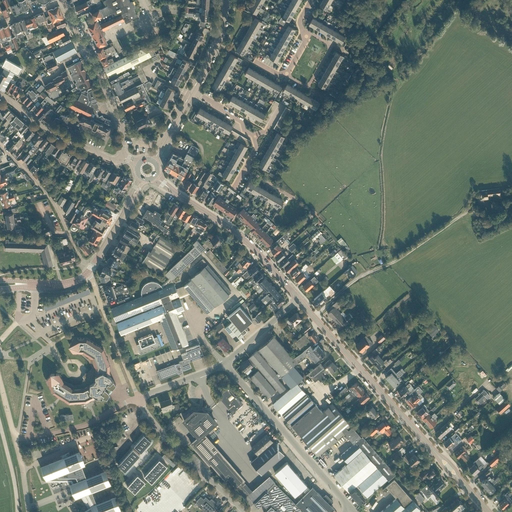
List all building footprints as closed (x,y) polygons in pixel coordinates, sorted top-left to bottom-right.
[(7,0),(9,6),(11,6),(14,14),(21,11),(18,3),(14,5),(11,0),(7,0)] [(18,0),(22,10),(29,7),(26,1),(28,0),(27,0),(18,0)] [(90,0),(89,0),(75,7),(77,10),(76,10),(77,12),(78,12),(78,13),(86,9),(84,6),(85,6),(92,3),(90,0)] [(93,23),(88,26),(98,48),(107,44),(103,35),(105,34),(104,32),(103,30),(124,20),(126,23),(131,20),(130,20),(137,16),(134,9),(136,8),(132,1),(130,2),(129,0),(103,0),(105,5),(107,4),(108,6),(98,10),(99,11),(92,14),(94,20),(92,21),(93,23)] [(267,4),(263,2),(262,3),(257,0),(254,0),(252,4),(259,8),(260,7),(262,4),(265,6),(267,4)] [(288,6),(289,5),(285,3),(279,0),(278,0),(278,1),(282,3),(281,4),(288,7),(286,11),(285,11),(292,15),(295,10),(288,6)] [(291,1),(292,0),(291,0),(287,0),(291,2),(289,5),(288,6),(295,10),(298,5),(291,1)] [(330,4),(323,0),(322,0),(320,5),(322,7),(326,9),(326,10),(330,12),(331,10),(327,8),(329,4),(330,4)] [(259,8),(252,4),(249,10),(256,14),(258,10),(262,12),(264,10),(260,7),(259,8)] [(3,6),(0,6),(0,7),(1,10),(4,17),(9,15),(7,8),(4,9),(3,6)] [(48,11),(50,16),(52,21),(52,23),(56,22),(58,29),(66,26),(59,6),(48,11)] [(285,11),(286,11),(282,9),(281,11),(285,13),(282,17),(286,19),(289,21),(292,15),(285,11)] [(52,23),(52,21),(50,16),(45,17),(43,12),(35,15),(38,25),(40,25),(42,24),(42,23),(45,22),(50,34),(52,33),(53,32),(51,28),(54,27),(52,23)] [(30,19),(25,21),(28,29),(27,29),(29,32),(30,32),(29,28),(37,25),(34,17),(33,17),(31,18),(30,19)] [(318,21),(319,21),(321,18),(319,17),(317,20),(313,18),(308,25),(314,28),(318,21)] [(255,18),(252,23),(259,27),(259,26),(261,23),(267,26),(269,23),(267,21),(266,23),(262,21),(255,18)] [(24,20),(18,22),(21,30),(24,29),(26,34),(28,33),(24,20)] [(322,23),(319,21),(318,21),(314,28),(319,31),(323,24),(324,24),(326,21),(324,20),(322,23)] [(15,37),(16,37),(16,38),(18,37),(18,38),(19,38),(19,37),(22,36),(17,22),(12,24),(12,25),(10,25),(15,37)] [(263,29),(259,26),(259,27),(252,23),(249,29),(256,33),(256,32),(258,28),(262,31),(263,29)] [(329,27),(330,27),(332,24),(330,23),(328,26),(324,24),(323,24),(319,31),(325,34),(329,27)] [(285,31),(292,35),(295,29),(288,25),(286,30),(282,28),(282,27),(280,26),(278,28),(284,32),(285,31)] [(333,29),(330,27),(329,27),(325,34),(330,37),(334,30),(335,30),(337,27),(335,26),(333,29)] [(52,33),(50,34),(46,36),(42,38),(46,45),(49,43),(65,36),(61,28),(56,31),(53,32),(52,33)] [(253,38),(253,37),(255,34),(259,36),(260,34),(256,32),(256,33),(249,29),(246,34),(253,38)] [(340,33),(341,34),(343,30),(341,29),(339,32),(335,30),(334,30),(330,37),(335,41),(340,33)] [(340,33),(335,41),(339,43),(341,44),(341,43),(345,37),(346,37),(348,33),(346,32),(343,30),(341,34),(340,33)] [(289,40),(292,35),(285,31),(284,32),(283,35),(279,33),(276,31),(275,33),(278,35),(281,37),(282,36),(289,40)] [(191,32),(190,35),(201,41),(204,35),(198,32),(196,36),(194,35),(194,34),(191,32)] [(257,39),(253,37),(253,38),(246,34),(242,39),(249,43),(250,43),(252,39),(256,41),(257,39)] [(192,43),(198,46),(201,41),(190,35),(188,38),(192,40),(192,39),(194,39),(192,43)] [(68,36),(55,42),(57,45),(61,43),(61,41),(62,41),(64,44),(71,41),(68,36)] [(286,45),(289,40),(282,36),(281,37),(279,40),(276,38),(273,36),(272,38),(278,42),(279,42),(286,45)] [(246,49),(247,48),(249,45),(252,47),(254,45),(250,43),(249,43),(242,39),(239,45),(246,49)] [(71,42),(53,51),(58,61),(76,52),(71,42)] [(96,50),(100,59),(106,57),(107,56),(116,52),(113,45),(112,42),(110,43),(111,46),(104,49),(103,47),(96,50)] [(283,51),(286,45),(279,42),(278,42),(276,46),(273,44),(273,43),(270,42),(269,44),(275,48),(276,47),(283,51)] [(195,52),(198,46),(192,43),(190,47),(188,46),(189,45),(186,44),(184,46),(195,52)] [(104,67),(109,77),(134,65),(152,56),(151,56),(156,54),(151,44),(146,46),(104,67)] [(246,49),(239,45),(236,50),(243,54),(246,50),(249,52),(251,50),(247,48),(246,49)] [(195,52),(184,46),(183,49),(186,51),(187,50),(188,50),(186,55),(192,58),(195,52)] [(279,56),(283,51),(276,47),(275,48),(273,51),(270,49),(267,47),(266,49),(269,51),(272,53),(273,52),(279,56)] [(340,61),(340,62),(343,64),(344,63),(348,65),(349,63),(345,61),(344,62),(341,60),(343,56),(336,51),(333,57),(340,61)] [(273,52),(272,53),(270,56),(267,54),(265,56),(269,59),(270,58),(276,62),(279,56),(273,52)] [(178,58),(175,63),(176,63),(176,62),(180,64),(179,65),(187,68),(189,63),(182,59),(183,59),(179,57),(180,55),(177,53),(175,57),(178,58)] [(47,56),(54,69),(55,68),(58,66),(53,55),(51,56),(50,54),(47,56)] [(235,63),(237,59),(241,61),(242,59),(238,57),(238,58),(231,54),(228,59),(235,63)] [(54,69),(47,56),(44,57),(45,59),(43,60),(49,71),(52,69),(52,70),(54,69)] [(106,57),(100,59),(104,66),(114,61),(112,58),(108,60),(106,57)] [(337,67),(340,69),(341,68),(342,69),(343,68),(341,67),(338,65),(340,62),(340,61),(333,57),(330,62),(337,67)] [(2,65),(5,67),(18,75),(22,68),(6,58),(2,65)] [(239,65),(235,63),(228,59),(224,65),(231,69),(232,68),(234,65),(238,67),(239,65)] [(70,69),(71,71),(82,66),(80,61),(67,67),(69,70),(70,69)] [(142,69),(144,67),(141,62),(134,65),(137,71),(142,69)] [(184,74),(187,68),(179,65),(180,64),(176,62),(176,63),(175,63),(175,64),(179,66),(177,69),(177,70),(184,74)] [(335,71),(337,67),(330,62),(326,68),(334,72),(333,73),(337,75),(338,73),(335,71)] [(228,74),(229,73),(231,70),(235,72),(236,70),(232,68),(231,69),(224,65),(221,70),(228,74)] [(85,70),(82,66),(71,71),(72,73),(70,74),(72,77),(85,70)] [(0,88),(4,91),(5,89),(11,78),(13,75),(14,73),(5,67),(0,75),(0,88)] [(181,79),(184,74),(177,70),(177,69),(173,67),(170,73),(174,75),(174,76),(181,79)] [(251,78),(250,77),(254,70),(248,67),(244,74),(249,77),(247,80),(249,81),(251,78)] [(332,76),(333,73),(334,72),(326,68),(323,73),(331,77),(330,78),(334,80),(335,78),(332,76)] [(61,73),(67,84),(69,84),(70,85),(72,84),(69,77),(66,70),(64,71),(65,72),(61,73)] [(87,75),(85,70),(72,77),(73,79),(75,79),(75,80),(87,75)] [(225,80),(226,79),(228,75),(231,78),(233,76),(229,73),(228,74),(221,70),(218,76),(225,80)] [(255,80),(259,74),(254,70),(250,77),(251,78),(254,80),(252,83),(254,84),(256,81),(255,80)] [(174,75),(170,73),(169,73),(168,75),(173,78),(171,82),(178,85),(181,79),(174,76),(174,75)] [(328,81),(330,78),(331,77),(323,73),(320,78),(328,83),(327,83),(331,85),(332,83),(328,81)] [(117,74),(109,77),(112,83),(123,77),(123,76),(122,76),(120,77),(119,77),(117,74)] [(261,83),(265,77),(259,74),(255,80),(256,81),(259,83),(257,87),(259,88),(261,84),(261,83)] [(68,86),(67,84),(62,75),(59,76),(57,77),(64,90),(67,89),(66,87),(68,86)] [(89,79),(87,75),(75,80),(76,82),(75,83),(76,86),(89,79)] [(230,81),(226,79),(225,80),(218,76),(215,81),(222,85),(223,84),(225,81),(228,83),(230,81)] [(61,91),(64,90),(57,77),(56,77),(56,78),(53,79),(59,91),(60,90),(61,91)] [(266,87),(270,80),(265,77),(261,83),(261,84),(265,86),(263,89),(265,91),(267,87),(266,87)] [(16,81),(11,78),(5,89),(10,92),(15,84),(16,81)] [(16,85),(15,84),(10,92),(14,95),(21,83),(24,79),(23,78),(21,82),(19,81),(16,85)] [(328,83),(320,78),(317,84),(324,88),(324,89),(328,91),(329,89),(325,87),(327,83),(328,83)] [(19,86),(14,95),(18,97),(23,89),(21,88),(23,85),(23,86),(25,84),(23,83),(25,80),(24,79),(19,86)] [(91,84),(89,79),(76,86),(77,89),(79,88),(80,90),(91,84)] [(119,80),(112,84),(115,89),(126,84),(130,82),(128,79),(120,83),(119,80)] [(271,90),(275,83),(270,80),(266,87),(267,87),(270,89),(268,93),(270,94),(272,90),(271,90)] [(51,82),(49,83),(56,96),(58,95),(58,93),(60,92),(59,91),(54,81),(51,83),(51,82)] [(222,85),(215,81),(212,86),(219,90),(222,86),(225,88),(226,86),(223,84),(222,85)] [(56,96),(49,83),(48,84),(45,86),(50,97),(52,96),(53,98),(56,96)] [(146,87),(144,83),(143,83),(118,95),(122,104),(140,95),(147,92),(144,88),(146,87)] [(281,86),(275,83),(271,90),(272,90),(276,92),(273,96),(276,97),(278,93),(277,93),(281,86)] [(126,84),(115,89),(118,94),(124,91),(123,88),(127,86),(126,84)] [(288,94),(292,87),(287,84),(283,91),(287,93),(285,97),(287,98),(289,94),(288,94)] [(165,93),(172,97),(175,91),(168,88),(168,87),(165,85),(164,87),(167,89),(165,92),(165,93)] [(294,97),(298,90),(292,87),(288,94),(289,94),(292,96),(290,100),(292,101),(294,97)] [(55,119),(54,122),(55,123),(58,125),(59,124),(60,125),(60,127),(62,128),(63,127),(64,128),(66,129),(67,129),(67,130),(69,131),(71,130),(72,129),(73,130),(74,132),(77,133),(78,133),(80,130),(79,128),(79,127),(81,126),(82,124),(81,123),(80,122),(80,121),(86,124),(92,126),(92,127),(96,129),(96,128),(102,131),(101,132),(108,135),(111,129),(109,128),(111,125),(109,124),(111,121),(106,118),(105,119),(104,118),(102,115),(99,117),(97,117),(96,114),(98,110),(97,109),(98,106),(97,103),(96,102),(98,98),(95,91),(93,90),(94,89),(92,88),(88,89),(87,91),(85,90),(81,92),(81,93),(78,100),(73,98),(69,106),(69,107),(68,109),(70,113),(74,112),(76,112),(77,115),(78,117),(77,119),(73,120),(71,119),(69,115),(65,117),(62,115),(60,115),(59,117),(60,119),(60,120),(57,118),(55,119)] [(24,102),(34,92),(32,90),(30,91),(29,90),(20,99),(24,102)] [(165,93),(165,92),(162,90),(159,96),(163,98),(162,98),(169,102),(172,97),(165,93)] [(299,100),(303,93),(298,90),(294,97),(298,99),(296,103),(298,104),(300,101),(299,100)] [(238,99),(237,98),(234,96),(236,92),(234,91),(231,95),(232,96),(228,102),(234,105),(238,99)] [(36,94),(34,92),(24,102),(28,106),(37,96),(35,95),(36,94)] [(304,103),(308,96),(303,93),(299,100),(300,101),(303,102),(301,106),(303,107),(305,104),(304,103)] [(241,96),(240,95),(239,94),(238,97),(237,98),(238,99),(234,105),(239,108),(243,102),(242,101),(239,99),(241,96)] [(47,95),(45,98),(52,104),(54,101),(47,95)] [(141,98),(140,95),(123,104),(123,105),(124,108),(125,108),(126,110),(135,106),(133,102),(135,101),(141,98)] [(163,98),(159,96),(158,98),(156,102),(159,104),(159,105),(162,107),(163,106),(166,108),(169,102),(162,98),(163,98)] [(314,99),(308,96),(304,103),(305,104),(308,105),(306,109),(308,110),(310,107),(310,106),(314,99)] [(249,105),(248,104),(244,102),(246,99),(244,97),(242,101),(243,102),(239,108),(245,112),(249,105)] [(36,98),(26,108),(31,112),(33,110),(34,110),(39,104),(40,103),(37,101),(38,100),(36,98)] [(319,102),(314,99),(310,106),(310,107),(314,109),(312,112),(314,113),(316,109),(315,109),(319,102)] [(250,101),(248,104),(249,105),(245,112),(250,115),(254,108),(253,107),(250,105),(252,102),(250,101)] [(255,104),(253,107),(254,108),(250,115),(255,118),(259,111),(259,110),(255,108),(257,105),(258,105),(259,103),(257,102),(256,104),(255,104)] [(39,104),(34,110),(34,111),(35,113),(36,112),(38,114),(41,111),(44,108),(42,106),(39,104)] [(49,106),(37,116),(42,120),(48,112),(49,113),(52,110),(52,109),(49,106)] [(5,116),(10,111),(6,107),(2,111),(1,110),(0,111),(0,110),(0,114),(3,118),(5,116)] [(259,111),(255,118),(261,121),(265,114),(261,111),(263,108),(261,107),(259,110),(259,111)] [(202,118),(205,111),(200,108),(196,114),(193,118),(195,119),(197,115),(201,117),(202,118)] [(42,120),(46,124),(51,119),(48,116),(50,114),(51,115),(53,112),(52,110),(49,113),(48,112),(42,120)] [(6,126),(15,115),(10,111),(5,116),(7,119),(4,122),(5,122),(3,124),(6,126)] [(207,121),(211,114),(205,111),(202,118),(201,117),(199,121),(201,122),(203,118),(206,120),(207,121)] [(212,124),(216,117),(211,114),(207,121),(206,120),(204,124),(206,125),(208,121),(211,123),(212,124)] [(10,130),(20,119),(15,115),(10,122),(12,124),(9,127),(8,128),(10,130)] [(136,124),(135,125),(137,127),(138,128),(143,125),(144,126),(157,120),(158,122),(160,121),(157,115),(155,116),(155,117),(150,119),(147,115),(138,120),(139,121),(135,123),(136,124)] [(218,127),(222,120),(216,117),(212,124),(211,123),(209,127),(210,127),(209,128),(208,131),(210,132),(212,128),(211,128),(213,125),(217,126),(218,127)] [(20,119),(10,130),(11,130),(12,129),(13,130),(16,127),(18,129),(24,123),(20,119)] [(223,130),(227,123),(222,120),(218,127),(217,126),(215,130),(217,131),(219,128),(222,129),(223,130)] [(21,137),(26,132),(25,131),(29,127),(25,123),(14,135),(16,137),(18,135),(21,137)] [(223,130),(222,129),(220,133),(222,134),(224,131),(229,133),(233,126),(227,123),(223,130)] [(31,140),(37,133),(30,128),(26,132),(21,137),(21,138),(20,138),(15,145),(18,147),(23,142),(22,141),(25,137),(28,139),(30,138),(31,140)] [(281,142),(281,143),(284,145),(285,143),(282,141),(284,136),(277,132),(274,138),(281,142)] [(32,147),(30,150),(33,152),(35,149),(37,147),(34,145),(36,144),(37,145),(43,138),(40,136),(37,133),(31,140),(29,143),(32,145),(31,146),(32,147)] [(37,147),(35,149),(33,152),(34,153),(38,149),(41,150),(48,141),(44,138),(37,147)] [(278,147),(278,148),(281,150),(282,148),(279,146),(281,143),(281,142),(274,138),(271,143),(278,147)] [(237,148),(244,152),(247,146),(241,142),(240,143),(237,141),(235,145),(235,144),(233,147),(237,149),(237,148)] [(12,142),(6,148),(9,151),(15,144),(12,142)] [(43,158),(44,159),(45,159),(55,146),(51,142),(45,150),(47,152),(43,158)] [(166,164),(164,168),(182,178),(199,149),(190,143),(189,145),(191,146),(183,158),(173,152),(166,164)] [(276,151),(278,148),(278,147),(271,143),(268,149),(275,153),(274,153),(278,155),(279,153),(276,151)] [(51,159),(52,160),(55,156),(57,157),(61,150),(60,150),(61,149),(56,146),(51,153),(53,154),(51,157),(52,157),(51,159)] [(241,157),(244,152),(237,148),(237,149),(235,152),(232,150),(230,152),(234,154),(234,153),(241,157)] [(62,149),(61,150),(57,157),(55,156),(52,160),(50,163),(55,166),(58,162),(56,161),(58,158),(62,160),(60,163),(65,166),(71,154),(62,149)] [(272,158),(271,159),(275,161),(275,160),(281,164),(282,162),(276,158),(276,159),(272,157),(274,153),(275,153),(268,149),(265,154),(272,158)] [(28,152),(22,159),(25,161),(29,157),(31,154),(28,152)] [(238,162),(241,157),(234,153),(234,154),(232,157),(228,155),(227,157),(231,159),(238,162)] [(269,162),(271,159),(272,158),(265,154),(262,159),(269,163),(268,164),(272,166),(273,164),(269,162)] [(70,160),(67,166),(70,168),(71,168),(75,170),(81,159),(80,158),(79,157),(78,157),(75,155),(72,161),(70,160)] [(80,170),(83,172),(85,168),(89,163),(88,162),(88,161),(87,161),(83,159),(76,169),(79,171),(80,170)] [(235,168),(238,162),(231,159),(229,163),(222,159),(221,161),(228,165),(228,164),(235,168)] [(269,163),(262,159),(258,165),(265,169),(269,172),(270,170),(266,168),(268,164),(269,163)] [(85,168),(83,172),(91,176),(93,173),(94,171),(97,166),(90,162),(90,163),(86,169),(85,168)] [(34,173),(38,168),(33,164),(28,169),(34,173)] [(232,173),(235,168),(228,164),(228,165),(226,168),(222,166),(220,164),(218,167),(225,170),(225,169),(232,173)] [(94,171),(93,173),(91,176),(93,178),(95,175),(100,178),(104,169),(101,167),(101,168),(99,167),(99,168),(97,167),(95,172),(94,171)] [(106,169),(101,176),(104,177),(102,180),(105,181),(111,172),(106,169)] [(225,169),(225,170),(223,174),(219,171),(218,173),(222,176),(222,175),(229,179),(232,173),(225,169)] [(0,174),(0,179),(10,175),(11,175),(12,175),(16,173),(14,170),(9,172),(5,173),(6,174),(3,175),(3,177),(1,178),(0,174)] [(206,183),(206,184),(212,174),(208,171),(202,181),(206,183)] [(113,172),(106,183),(105,186),(107,188),(109,184),(108,184),(110,181),(115,184),(120,176),(119,175),(119,174),(117,173),(116,174),(113,172)] [(194,182),(189,190),(194,193),(202,181),(207,174),(204,172),(200,179),(200,180),(197,184),(194,182)] [(10,175),(0,179),(0,186),(4,184),(7,183),(6,180),(12,178),(11,175),(10,175)] [(184,186),(189,190),(194,182),(193,182),(196,179),(194,178),(194,176),(192,175),(189,180),(188,180),(186,184),(185,183),(184,185),(184,186)] [(120,177),(117,182),(113,189),(118,192),(119,189),(123,192),(131,180),(130,180),(130,179),(129,178),(128,178),(127,178),(124,176),(122,178),(120,177)] [(213,186),(219,191),(224,184),(217,180),(213,186)] [(247,188),(250,190),(251,191),(255,183),(250,180),(246,187),(245,187),(243,190),(242,190),(241,193),(243,194),(245,191),(245,192),(247,188)] [(257,194),(261,186),(255,183),(251,191),(250,190),(248,194),(249,194),(247,196),(249,197),(250,195),(252,191),(256,193),(257,194)] [(207,189),(208,188),(204,186),(204,185),(202,188),(203,189),(198,196),(204,200),(210,191),(207,189)] [(262,197),(266,189),(261,186),(257,194),(256,193),(254,197),(256,198),(258,194),(261,196),(262,197)] [(267,200),(272,192),(266,189),(262,197),(261,196),(259,200),(261,201),(263,197),(267,199),(267,200)] [(479,200),(488,199),(487,195),(492,195),(492,190),(478,191),(479,200)] [(0,195),(1,200),(16,195),(17,195),(16,193),(10,195),(10,196),(8,196),(6,191),(0,192),(0,195)] [(212,191),(205,201),(210,204),(216,196),(213,194),(214,193),(212,191)] [(277,196),(272,192),(267,200),(267,199),(265,203),(266,204),(268,201),(272,203),(273,203),(277,196)] [(16,195),(1,200),(3,207),(10,205),(9,199),(11,198),(11,200),(15,199),(15,198),(17,198),(16,195)] [(60,198),(57,203),(62,206),(65,201),(62,199),(64,197),(62,196),(60,198)] [(218,208),(223,199),(218,196),(213,204),(218,208)] [(282,199),(277,196),(273,203),(272,203),(270,206),(272,207),(274,204),(278,206),(280,208),(283,203),(281,201),(282,199)] [(69,199),(63,209),(68,212),(75,202),(69,199)] [(222,211),(228,203),(223,199),(218,208),(222,211)] [(114,210),(116,205),(110,201),(107,206),(114,210)] [(167,222),(169,223),(175,214),(174,213),(179,206),(174,203),(167,213),(171,215),(167,221),(167,222)] [(232,206),(228,203),(222,211),(227,214),(232,206)] [(94,227),(96,228),(103,232),(107,225),(108,223),(110,223),(112,218),(110,217),(112,215),(108,213),(108,212),(108,211),(108,210),(107,210),(106,209),(105,209),(105,210),(104,210),(104,211),(101,209),(100,210),(93,206),(91,210),(89,209),(89,210),(83,206),(83,205),(70,227),(71,227),(72,229),(73,230),(74,230),(75,231),(76,230),(77,230),(78,228),(78,229),(79,227),(82,228),(84,229),(86,227),(84,225),(86,221),(92,225),(94,227)] [(237,209),(232,206),(227,214),(232,217),(237,209)] [(178,215),(181,217),(186,210),(180,207),(176,214),(175,214),(169,223),(173,218),(175,220),(178,215)] [(236,215),(241,219),(247,212),(243,208),(236,215)] [(168,230),(166,228),(164,227),(163,227),(159,224),(161,221),(159,219),(159,218),(158,217),(160,214),(155,210),(153,213),(147,209),(143,216),(158,225),(157,226),(162,229),(162,230),(166,233),(168,230)] [(185,226),(187,222),(187,221),(191,214),(186,210),(181,217),(181,218),(186,220),(183,225),(185,226)] [(71,214),(67,220),(72,223),(77,214),(74,212),(72,214),(71,214)] [(251,215),(247,212),(241,219),(244,222),(251,215)] [(133,218),(133,219),(137,221),(137,222),(143,226),(144,225),(142,224),(144,220),(135,215),(133,218)] [(188,222),(187,222),(185,226),(184,227),(186,229),(190,223),(194,226),(194,225),(198,218),(195,216),(193,215),(188,222)] [(255,219),(251,215),(244,222),(248,226),(255,219)] [(21,221),(20,219),(7,221),(8,228),(10,227),(10,231),(15,230),(16,233),(22,232),(24,232),(24,228),(22,229),(22,228),(15,230),(14,221),(17,221),(21,221)] [(137,221),(133,219),(132,220),(131,220),(131,221),(130,221),(129,223),(129,224),(128,225),(139,232),(140,229),(141,230),(143,226),(137,222),(137,221)] [(194,225),(194,226),(189,234),(192,235),(195,229),(200,233),(202,231),(203,231),(208,224),(199,219),(196,225),(197,225),(196,226),(194,225)] [(252,230),(258,224),(259,223),(255,219),(248,226),(252,230)] [(262,228),(258,224),(252,230),(251,231),(255,235),(262,228)] [(96,229),(96,228),(94,227),(92,229),(95,231),(92,235),(99,239),(99,238),(100,238),(101,236),(102,233),(96,229)] [(139,238),(140,237),(127,228),(126,229),(125,229),(123,233),(123,234),(130,239),(133,240),(133,241),(136,243),(134,241),(136,238),(137,239),(138,238),(139,238)] [(266,232),(262,228),(255,235),(260,240),(263,235),(266,232)] [(313,241),(318,237),(322,233),(318,229),(310,237),(313,241)] [(149,250),(142,261),(142,262),(160,274),(170,258),(176,247),(157,235),(157,234),(153,231),(152,233),(156,236),(154,240),(156,241),(150,251),(149,250)] [(274,249),(271,251),(272,252),(272,253),(273,254),(274,254),(275,255),(282,249),(281,247),(282,247),(281,247),(282,246),(284,247),(288,243),(289,242),(286,238),(288,236),(287,235),(289,233),(287,231),(286,233),(271,245),(274,249)] [(263,243),(270,236),(266,232),(263,235),(260,240),(263,243)] [(99,239),(92,235),(90,239),(85,236),(83,235),(81,237),(84,239),(88,242),(89,241),(92,242),(91,244),(94,246),(95,244),(95,245),(97,242),(98,243),(99,240),(98,240),(99,239)] [(133,240),(130,239),(130,240),(122,235),(121,238),(120,237),(119,240),(119,241),(125,244),(127,241),(128,242),(129,241),(132,243),(133,241),(133,240)] [(204,243),(207,246),(210,248),(214,243),(216,245),(218,246),(220,244),(218,243),(221,239),(217,235),(213,238),(210,240),(209,239),(208,240),(207,240),(204,243)] [(270,236),(263,243),(267,246),(273,239),(270,236)] [(347,245),(341,237),(337,240),(343,248),(347,245)] [(5,240),(5,249),(41,250),(45,265),(47,265),(47,266),(54,264),(48,242),(9,240),(9,238),(6,238),(6,240),(5,240)] [(81,239),(79,241),(77,242),(86,254),(87,253),(87,254),(89,252),(89,251),(91,250),(83,240),(82,240),(81,239)] [(194,246),(165,274),(169,278),(171,280),(178,274),(181,271),(200,252),(201,252),(203,250),(205,249),(204,248),(205,248),(207,246),(204,243),(201,245),(196,240),(192,244),(194,246)] [(116,244),(115,246),(116,246),(115,247),(126,253),(130,247),(125,245),(125,246),(118,242),(117,244),(116,244)] [(340,247),(336,250),(338,252),(337,252),(344,259),(348,256),(341,248),(341,249),(340,247)] [(112,253),(111,253),(122,260),(124,256),(125,255),(114,248),(113,250),(112,250),(111,252),(112,253)] [(205,249),(203,250),(215,264),(223,272),(227,269),(219,260),(210,249),(208,251),(205,248),(204,248),(205,249)] [(281,250),(274,256),(279,261),(288,254),(286,251),(283,253),(281,250)] [(63,253),(66,263),(72,261),(72,259),(75,258),(74,253),(66,255),(65,252),(63,253)] [(283,266),(295,256),(292,253),(287,258),(286,257),(280,262),(283,266)] [(334,255),(331,257),(336,264),(340,261),(334,255)] [(108,259),(107,261),(107,262),(113,266),(115,262),(116,263),(119,258),(115,256),(113,258),(110,256),(109,259),(108,259)] [(236,271),(247,259),(244,256),(241,258),(240,257),(238,260),(235,264),(237,265),(234,269),(232,271),(234,273),(236,271)] [(284,267),(288,272),(298,263),(294,258),(284,267)] [(192,280),(184,286),(190,294),(195,299),(206,312),(214,306),(215,306),(219,302),(221,304),(223,303),(221,301),(229,294),(228,294),(230,291),(203,259),(194,266),(199,272),(195,274),(196,275),(191,279),(192,280)] [(247,259),(236,271),(238,273),(244,266),(247,268),(249,265),(248,264),(250,262),(247,259)] [(248,269),(243,274),(246,277),(250,274),(252,276),(259,271),(254,265),(249,270),(248,269)] [(296,266),(290,272),(290,273),(290,274),(291,275),(292,275),(294,277),(300,271),(300,272),(304,269),(307,267),(305,265),(299,270),(296,266)] [(230,266),(224,273),(226,275),(232,268),(230,266)] [(101,272),(107,276),(108,274),(112,277),(113,275),(115,273),(115,272),(116,270),(111,267),(109,270),(108,269),(109,268),(106,267),(105,268),(104,267),(101,272)] [(356,273),(350,267),(345,271),(351,277),(356,273)] [(132,270),(128,276),(133,279),(136,273),(132,270)] [(107,276),(101,272),(99,275),(102,281),(103,281),(106,280),(109,279),(110,279),(112,277),(108,274),(107,276)] [(249,284),(250,283),(254,279),(257,282),(264,276),(260,272),(252,278),(247,281),(249,284)] [(303,275),(301,272),(294,278),(295,279),(297,280),(299,282),(305,277),(306,278),(309,275),(307,272),(303,275)] [(302,286),(306,291),(318,280),(314,276),(302,286)] [(257,291),(268,281),(264,277),(254,285),(256,288),(255,288),(257,291)] [(142,296),(111,309),(121,334),(160,319),(172,349),(188,342),(176,312),(184,309),(180,298),(190,294),(184,286),(176,289),(174,284),(163,288),(162,288),(171,280),(169,278),(161,286),(161,285),(159,283),(156,282),(154,281),(151,281),(148,282),(146,283),(144,285),(142,288),(141,290),(141,293),(142,296)] [(271,285),(268,281),(257,291),(258,292),(261,290),(260,289),(261,288),(263,289),(263,288),(265,291),(271,285)] [(235,286),(245,299),(247,297),(237,284),(235,286)] [(104,288),(106,294),(123,288),(122,285),(117,286),(117,287),(113,288),(112,285),(108,286),(105,287),(105,288),(104,288)] [(329,293),(331,296),(335,292),(329,285),(325,289),(329,293)] [(265,300),(276,290),(272,286),(266,291),(268,294),(267,294),(268,296),(267,297),(266,295),(263,298),(261,299),(263,302),(265,300)] [(123,288),(106,294),(108,300),(109,299),(109,300),(113,299),(112,298),(116,297),(115,294),(118,292),(119,293),(124,291),(123,288)] [(329,293),(325,289),(314,299),(318,304),(324,299),(323,298),(329,293)] [(280,295),(276,290),(265,300),(267,302),(269,299),(268,298),(270,297),(271,298),(274,300),(278,296),(280,295)] [(274,300),(269,304),(274,309),(275,308),(277,309),(280,307),(279,306),(285,301),(280,296),(279,297),(278,296),(274,300)] [(244,301),(242,299),(230,309),(232,311),(244,301)] [(245,302),(244,301),(239,306),(242,310),(247,306),(247,305),(250,303),(247,301),(245,302)] [(331,315),(334,319),(340,314),(337,311),(335,309),(337,307),(336,306),(338,304),(336,302),(331,306),(333,308),(327,313),(330,316),(331,315)] [(237,328),(243,335),(246,331),(243,328),(252,321),(242,310),(239,306),(227,316),(231,321),(237,328)] [(296,313),(289,319),(292,323),(289,326),(291,328),(294,325),(301,318),(298,316),(298,315),(297,314),(296,314),(296,313)] [(340,314),(334,319),(337,323),(336,323),(338,326),(346,319),(348,322),(353,317),(349,313),(343,318),(341,316),(342,316),(340,314)] [(256,314),(253,317),(252,318),(257,323),(261,319),(257,314),(256,314)] [(224,327),(230,334),(237,328),(231,321),(224,327)] [(308,323),(302,328),(306,332),(311,327),(308,323)] [(435,324),(428,330),(430,333),(432,336),(438,330),(436,328),(437,327),(435,324)] [(243,335),(237,328),(230,334),(236,341),(243,335)] [(299,348),(309,340),(308,339),(309,337),(312,340),(311,341),(313,343),(318,338),(313,332),(311,334),(308,331),(294,342),(299,348)] [(137,345),(136,345),(140,354),(160,346),(157,337),(154,338),(152,333),(138,339),(140,344),(137,345)] [(220,335),(217,338),(219,340),(217,342),(224,350),(230,345),(222,337),(220,335)] [(365,335),(355,344),(361,351),(368,345),(369,346),(372,343),(365,335)] [(249,357),(255,364),(253,365),(258,370),(249,377),(267,398),(277,389),(279,392),(285,387),(277,379),(278,378),(278,377),(280,376),(285,372),(293,365),(294,364),(294,363),(293,359),(292,357),(273,336),(249,357)] [(63,381),(59,374),(51,374),(46,380),(52,392),(69,402),(86,401),(96,396),(107,398),(109,394),(108,391),(110,388),(113,388),(116,384),(109,375),(109,364),(110,364),(103,348),(87,338),(73,337),(70,345),(73,352),(81,352),(81,353),(89,360),(92,367),(88,372),(85,372),(83,376),(84,378),(81,384),(73,385),(64,381),(63,381)] [(175,363),(157,370),(160,379),(178,372),(179,371),(179,372),(181,372),(181,371),(182,370),(182,371),(191,367),(189,361),(204,356),(199,344),(186,349),(187,352),(181,354),(183,360),(179,361),(179,362),(175,364),(175,363)] [(302,352),(293,359),(294,363),(294,364),(295,364),(305,358),(304,355),(308,352),(316,361),(325,353),(325,352),(323,350),(322,350),(318,345),(313,349),(310,345),(306,349),(302,352)] [(374,360),(375,362),(380,358),(377,354),(379,352),(378,351),(380,348),(378,346),(372,352),(376,356),(373,358),(372,356),(368,359),(371,362),(374,360)] [(122,384),(127,382),(117,356),(112,359),(122,384)] [(253,365),(255,364),(249,357),(247,359),(246,359),(239,365),(245,372),(253,365)] [(383,361),(380,358),(375,362),(377,364),(374,366),(378,369),(381,366),(380,365),(382,363),(385,366),(387,365),(389,363),(392,361),(390,359),(387,361),(386,359),(383,361)] [(322,366),(325,370),(328,367),(332,372),(337,367),(332,361),(332,362),(329,359),(322,366)] [(322,372),(325,370),(322,366),(320,363),(308,373),(315,382),(318,379),(320,377),(322,379),(325,377),(322,372)] [(293,365),(281,376),(290,387),(303,377),(293,365)] [(385,378),(389,382),(403,370),(401,368),(396,373),(393,370),(392,368),(391,367),(386,371),(389,374),(385,378)] [(404,372),(403,370),(389,382),(393,387),(397,383),(399,386),(404,382),(401,379),(399,381),(397,379),(404,372)] [(306,394),(299,386),(304,383),(301,379),(272,404),(282,415),(306,394)] [(447,384),(446,385),(449,389),(456,383),(452,379),(450,381),(447,383),(447,384)] [(408,392),(409,393),(414,389),(409,383),(410,382),(408,380),(405,383),(406,385),(405,386),(398,391),(403,397),(408,392)] [(350,395),(360,386),(359,385),(359,384),(358,383),(357,383),(356,382),(350,387),(348,389),(351,392),(349,394),(350,395)] [(360,397),(364,394),(362,393),(364,391),(363,390),(364,390),(362,388),(360,386),(350,395),(346,399),(348,401),(353,397),(352,396),(354,395),(353,394),(355,393),(358,396),(359,396),(360,397)] [(418,386),(414,389),(409,393),(411,396),(406,400),(412,407),(421,399),(417,395),(420,392),(422,390),(418,386)] [(223,392),(222,399),(232,411),(242,403),(228,387),(223,392)] [(345,387),(339,392),(341,395),(348,389),(345,387)] [(478,395),(475,398),(480,404),(484,400),(482,399),(485,396),(487,398),(490,396),(484,389),(480,393),(479,393),(478,394),(478,395)] [(499,392),(493,397),(499,404),(505,399),(499,392)] [(364,394),(360,397),(358,399),(360,401),(357,404),(359,406),(369,397),(366,393),(364,394)] [(307,394),(306,394),(282,415),(291,425),(315,404),(307,394)] [(170,399),(160,402),(162,409),(173,405),(170,399)] [(506,400),(496,409),(500,414),(510,405),(506,400)] [(423,406),(418,411),(416,412),(421,417),(429,410),(426,406),(424,403),(422,405),(423,406)] [(322,412),(315,404),(291,425),(298,433),(305,426),(313,420),(322,412)] [(351,426),(345,419),(335,407),(332,404),(322,412),(313,420),(320,428),(328,422),(340,436),(344,433),(351,426)] [(367,412),(365,413),(368,416),(369,415),(372,417),(373,416),(375,418),(379,414),(377,413),(377,412),(370,404),(366,408),(367,410),(366,411),(367,412)] [(199,437),(203,433),(216,422),(207,412),(194,411),(184,420),(199,437)] [(426,423),(436,414),(434,413),(432,415),(433,415),(431,417),(428,413),(422,418),(426,423)] [(437,416),(436,414),(426,423),(430,427),(436,422),(433,418),(434,417),(435,418),(437,416)] [(333,443),(320,428),(313,420),(305,426),(325,449),(333,443)] [(383,421),(377,427),(382,432),(384,431),(388,435),(392,432),(387,427),(389,425),(386,421),(384,423),(383,421)] [(320,428),(333,443),(340,436),(328,422),(320,428)] [(447,422),(435,433),(440,437),(451,427),(447,422)] [(362,435),(362,436),(365,438),(371,434),(372,435),(378,430),(374,425),(367,432),(364,434),(362,435)] [(317,456),(325,449),(305,426),(298,433),(317,456)] [(361,437),(352,426),(351,426),(344,433),(354,444),(361,437)] [(462,439),(455,432),(444,442),(448,447),(451,445),(453,447),(462,439)] [(236,470),(203,433),(199,437),(191,443),(209,464),(210,463),(225,480),(236,470)] [(266,434),(251,447),(258,455),(273,442),(266,434)] [(145,435),(135,446),(142,453),(152,442),(145,435)] [(362,450),(334,475),(359,504),(364,499),(365,497),(366,496),(367,497),(375,489),(378,486),(381,484),(384,481),(387,479),(388,480),(395,473),(379,455),(377,452),(369,443),(365,438),(362,436),(361,437),(355,442),(362,449),(362,450)] [(403,440),(399,436),(395,439),(394,437),(388,442),(393,449),(397,446),(398,447),(400,445),(399,444),(403,440)] [(466,440),(470,444),(475,440),(471,436),(466,440)] [(258,455),(269,467),(284,454),(273,442),(258,455)] [(350,446),(340,455),(347,463),(357,454),(362,449),(355,442),(354,444),(350,446)] [(461,447),(454,453),(459,458),(460,456),(464,460),(469,456),(465,452),(465,451),(467,449),(464,446),(462,448),(461,447)] [(39,448),(29,452),(32,461),(43,457),(39,448)] [(133,449),(119,465),(125,472),(140,455),(133,449)] [(398,450),(392,455),(396,459),(401,455),(398,450)] [(86,478),(81,465),(84,464),(82,458),(80,458),(78,452),(42,466),(46,476),(46,480),(71,480),(76,486),(74,487),(75,490),(76,492),(76,491),(78,490),(89,507),(81,511),(111,511),(120,509),(118,503),(116,503),(114,496),(96,503),(91,490),(110,483),(107,477),(106,478),(104,471),(86,478)] [(406,453),(402,457),(408,464),(410,462),(412,465),(409,467),(411,470),(415,467),(417,464),(416,462),(419,459),(414,454),(410,458),(406,453)] [(163,455),(162,456),(173,466),(175,465),(163,455)] [(474,464),(469,468),(471,471),(470,471),(473,474),(473,473),(473,474),(474,473),(474,474),(475,473),(475,472),(479,469),(484,464),(478,457),(473,462),(474,464)] [(167,466),(159,459),(144,476),(152,483),(167,466)] [(286,462),(274,472),(295,496),(307,485),(286,462)] [(427,467),(419,474),(423,478),(426,475),(429,478),(434,474),(432,471),(433,470),(431,467),(429,469),(427,467)] [(399,469),(396,472),(400,477),(404,474),(399,469)] [(145,482),(137,475),(127,486),(135,493),(145,482)] [(494,479),(485,487),(489,492),(495,488),(491,484),(492,483),(493,484),(500,478),(498,476),(497,477),(494,479)] [(274,482),(269,477),(252,492),(242,481),(242,480),(236,486),(251,504),(274,482)] [(481,482),(485,487),(494,479),(492,477),(490,479),(491,480),(489,482),(486,478),(481,482)] [(390,490),(396,497),(379,511),(415,511),(420,508),(394,478),(386,485),(386,486),(380,491),(380,490),(380,491),(384,495),(390,490)] [(427,484),(421,489),(426,495),(431,490),(435,495),(440,491),(438,489),(440,486),(441,487),(442,487),(443,487),(443,486),(444,486),(444,485),(443,484),(444,484),(440,479),(434,484),(433,483),(429,487),(427,484)] [(303,511),(274,483),(254,503),(257,507),(261,504),(267,509),(264,511),(303,511)] [(329,511),(334,508),(330,504),(333,501),(326,494),(323,497),(319,494),(312,487),(297,502),(303,509),(306,511),(329,511)] [(504,498),(499,503),(503,508),(511,500),(508,496),(511,494),(509,491),(508,491),(502,496),(504,498)] [(419,492),(415,495),(420,502),(425,498),(419,492)] [(201,497),(196,502),(207,511),(214,511),(217,509),(215,506),(217,503),(212,498),(210,500),(206,496),(203,499),(201,497)] [(460,509),(458,507),(462,504),(462,503),(460,500),(459,501),(457,499),(447,508),(446,507),(442,510),(443,511),(452,511),(455,510),(457,511),(460,509)]
